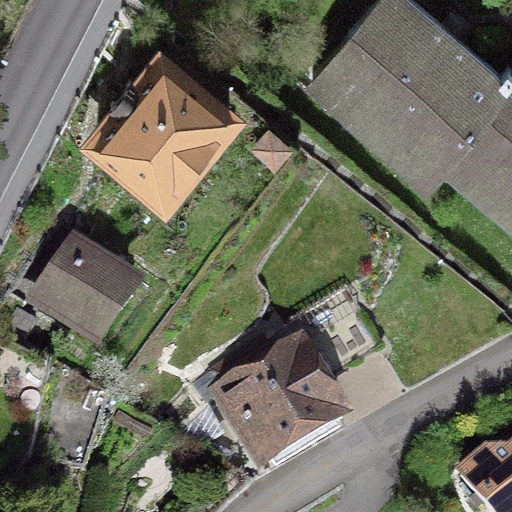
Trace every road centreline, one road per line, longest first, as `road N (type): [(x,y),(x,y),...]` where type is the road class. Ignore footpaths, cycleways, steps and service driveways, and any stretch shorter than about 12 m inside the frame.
road 1 (residential): [(511,364),(403,404),(248,511)]
road 2 (tertiary): [(66,0),(0,129)]
